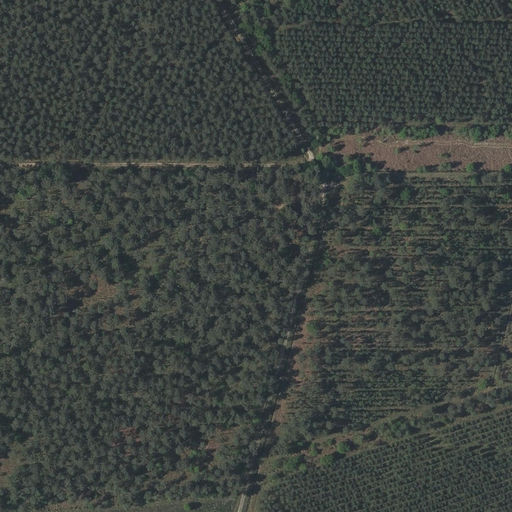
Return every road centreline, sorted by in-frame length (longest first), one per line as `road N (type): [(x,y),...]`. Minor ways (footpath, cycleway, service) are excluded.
road 1 (track): [(242,511),(327,186),(219,0)]
road 2 (track): [(313,162),(0,165)]
road 3 (track): [(18,511),(247,495)]
